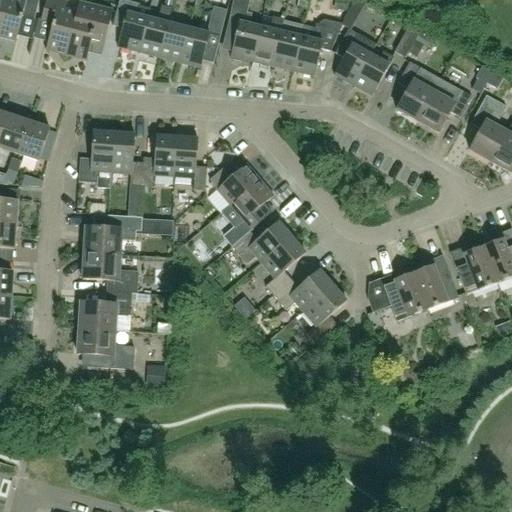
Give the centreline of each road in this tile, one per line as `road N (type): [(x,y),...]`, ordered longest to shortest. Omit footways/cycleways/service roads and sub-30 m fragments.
road 1 (residential): [(247,107),(352,233),(373,237),(459,205)]
road 2 (residential): [(43,356),(50,176),(84,92)]
road 3 (residential): [(459,205),(447,179),(332,114),(247,107)]
road 4 (residential): [(247,107),(84,92)]
